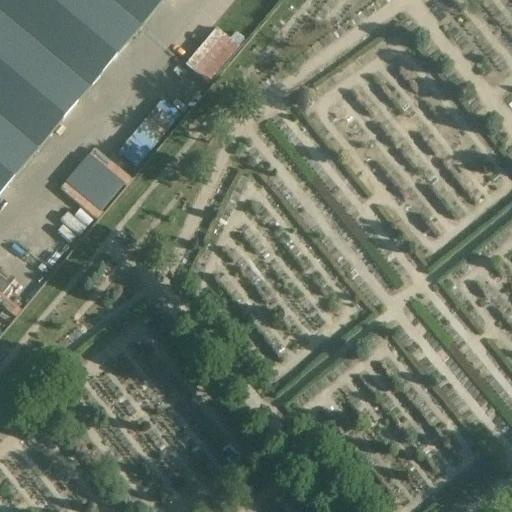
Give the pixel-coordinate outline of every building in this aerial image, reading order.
[(104,0),(0,0),(0,17),(89,93),(141,31),(104,0)] [(166,0),(104,0),(141,31),(166,0)] [(89,93),(0,17),(0,123),(37,155),(89,93)] [(207,86),(239,48),(216,29),(184,67),(207,86)] [(123,121),(133,109),(119,96),(93,125),(124,152),(139,135),(123,121)] [(177,119),(157,104),(136,131),(156,146),(177,119)] [(0,123),(0,198),(37,155),(0,123)] [(131,177),(136,171),(103,140),(97,147),(131,177)] [(94,150),(59,191),(95,221),(129,180),(94,150)] [(42,210),(37,218),(75,244),(80,236),(42,210)]
